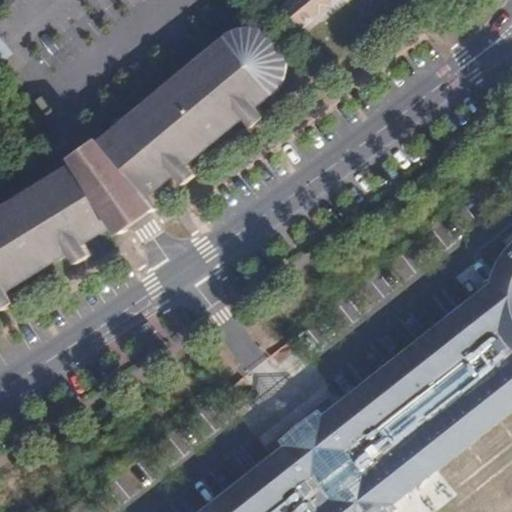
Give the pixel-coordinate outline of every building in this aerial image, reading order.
[(339,0),(290,0),(284,4),(306,28),(339,0)] [(227,37),(179,76),(184,81),(163,99),(158,94),(111,133),(100,143),(104,148),(121,168),(119,173),(120,177),(121,180),(123,181),(125,181),(128,181),(130,181),(132,180),(132,177),(138,173),(148,186),(153,192),(175,175),(184,184),(196,173),(188,164),(205,149),(202,144),(222,126),(226,131),(244,116),(252,126),(264,116),(256,105),(278,85),(282,77),(283,67),(282,56),(279,49),(276,43),(268,36),(257,32),(252,30),(246,30),(235,32),(227,37)] [(0,35),(0,57),(3,61),(13,51),(0,35)] [(179,76),(158,94),(163,99),(184,81),(179,76)] [(205,149),(226,131),(222,126),(202,144),(205,149)] [(77,161),(81,167),(107,208),(110,214),(113,218),(117,223),(122,232),(154,208),(160,203),(153,192),(148,186),(138,173),(132,177),(132,180),(130,181),(128,181),(125,181),(123,181),(121,180),(120,177),(119,173),(121,168),(104,148),(100,143),(97,140),(75,158),(77,161)] [(81,167),(77,161),(65,169),(0,209),(0,305),(3,309),(17,301),(10,290),(29,279),(25,272),(47,259),(51,265),(70,253),(77,264),(91,254),(84,244),(104,232),(117,223),(113,218),(110,214),(107,208),(81,167)] [(511,243),(506,249),(499,258),(492,273),(490,284),(489,287),(489,296),(493,319),(499,332),(482,342),(458,312),(319,422),(331,436),(323,443),(318,438),(303,449),(308,455),(299,462),(287,447),(286,448),(206,511),(347,511),(336,498),(340,495),(346,501),(361,490),(356,483),(360,479),(369,491),(384,509),(387,506),(405,492),(511,406),(511,379),(496,360),(511,348),(511,243)] [(29,279),(51,265),(47,259),(25,272),(29,279)] [(489,296),(489,287),(458,312),(482,342),(499,332),(493,319),(489,296)] [(511,379),(511,348),(496,360),(511,379)] [(281,441),(286,448),(287,447),(299,462),(308,455),(303,449),(318,438),(323,443),(331,436),(319,422),(314,415),(297,428),(281,441)] [(391,511),(387,506),(384,509),(369,491),(360,479),(356,483),(361,490),(346,501),(340,495),(336,498),(347,511),(391,511)]
